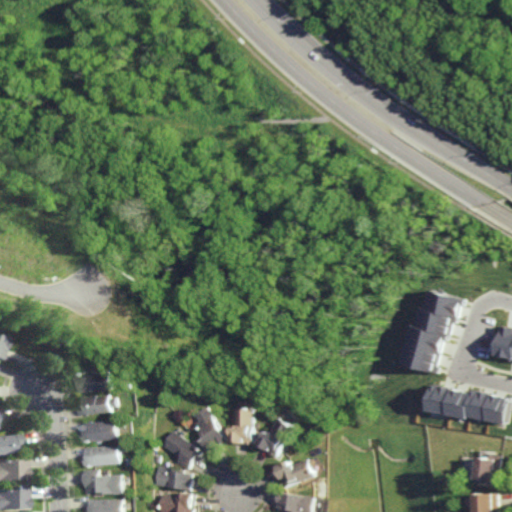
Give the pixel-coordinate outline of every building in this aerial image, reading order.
[(447,374),(464,297),(436,291),(433,309),(423,307),(411,366),(447,374)] [(511,326),(506,326),(502,355),(511,356),(511,326)] [(0,355),(3,356),(9,337),(0,334),(0,355)] [(117,389),(83,393),(82,386),(77,386),(77,382),(79,382),(79,375),(115,370),(117,389)] [(433,411),(511,424),(511,418),(511,397),(438,385),(433,411)] [(115,398),(122,397),(123,406),(116,406),(116,411),(82,415),(81,407),(87,407),(86,397),(102,395),(102,396),(115,395),(115,398)] [(214,452),(207,441),(211,439),(202,424),(206,421),(202,414),(215,407),(234,441),(214,452)] [(261,444),(238,443),(239,428),(244,428),(244,408),(262,409),(261,444)] [(285,457),(265,444),(266,443),(265,442),(268,438),(269,438),(273,431),(278,434),(288,417),(304,427),(285,457)] [(87,431),(86,423),(122,420),(121,420),(122,439),(86,442),(85,437),(83,438),(82,432),(87,431)] [(205,463),(200,459),(193,470),(181,462),(184,457),(168,446),(178,430),(209,452),(206,456),(208,458),(205,463)] [(0,454),(0,435),(20,434),(21,442),(16,443),(17,453),(0,454)] [(124,463),(88,466),(87,461),(90,461),(90,460),(90,461),(89,448),(122,445),(124,463)] [(503,472),(502,472),(501,481),(477,478),(479,457),(483,457),(484,450),(498,452),(498,455),(505,456),(503,472)] [(317,467),(321,476),(290,489),(287,481),(288,480),(283,467),(289,464),(298,461),(300,466),(322,457),(325,464),(317,467)] [(0,460),(27,460),(27,478),(19,478),(19,479),(5,479),(5,480),(0,480),(0,460)] [(188,471),(188,473),(198,474),(197,479),(200,479),(199,486),(196,486),(196,490),(158,484),(161,466),(170,467),(170,468),(188,471)] [(103,476),(117,476),(117,474),(127,474),(127,494),(118,494),(109,494),(109,492),(90,492),(90,488),(88,488),(87,470),(103,469),(103,476)] [(28,508),(20,508),(18,508),(19,508),(0,508),(0,489),(14,489),(14,484),(28,484),(28,508)] [(198,511),(163,511),(166,494),(185,497),(185,492),(201,494),(198,511)] [(314,497),(314,496),(321,497),(318,511),(297,511),(293,511),(293,510),(283,508),(286,492),(314,497)] [(477,511),(476,495),(502,494),(502,511),(477,511)] [(128,511),(88,511),(88,507),(94,507),(94,500),(128,500),(128,511)]
